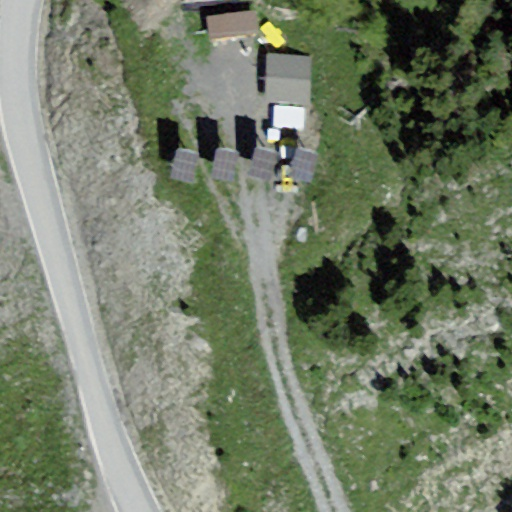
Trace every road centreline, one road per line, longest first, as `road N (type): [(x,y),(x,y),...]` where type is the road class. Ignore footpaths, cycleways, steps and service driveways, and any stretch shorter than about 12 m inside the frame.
road 1 (tertiary): [(22,0),(15,41),(21,132),(107,435),(138,511)]
road 2 (track): [(246,200),(266,333),(332,511)]
